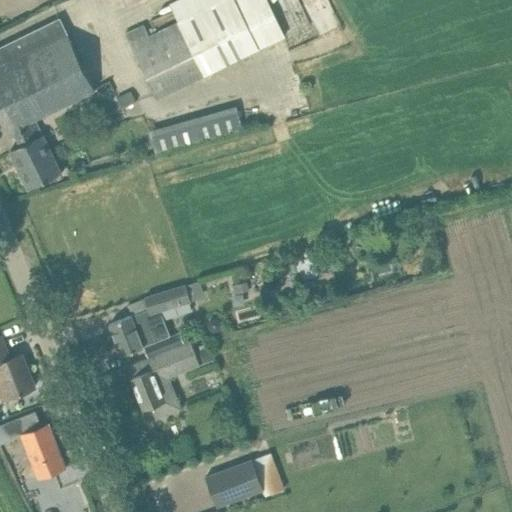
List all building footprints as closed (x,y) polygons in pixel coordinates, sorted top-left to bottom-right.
[(203,72),(284,32),(267,0),(219,0),(179,20),(177,21),(150,35),(144,23),(125,33),(155,97),(204,74),(203,72)] [(60,17),(5,44),(0,46),(0,113),(11,136),(15,134),(20,145),(44,133),(37,118),(96,89),(60,17)] [(136,102),(131,90),(116,96),(122,108),(136,102)] [(149,130),(156,155),(244,130),(237,105),(149,130)] [(44,133),(20,145),(10,150),(29,188),(47,180),(63,172),(44,133)] [(159,309),(189,299),(199,296),(195,282),(187,284),(145,298),(149,308),(151,312),(159,309)] [(170,336),(159,309),(151,312),(149,308),(131,315),(128,316),(110,323),(122,355),(143,346),(147,356),(183,342),(179,332),(170,336)] [(1,335),(0,335),(0,391),(3,400),(34,387),(21,354),(10,358),(1,335)] [(130,377),(143,409),(151,406),(156,418),(181,408),(167,374),(174,372),(175,374),(189,368),(186,360),(196,356),(190,340),(147,358),(151,368),(130,377)] [(36,411),(17,418),(0,424),(0,442),(21,435),(38,477),(66,466),(49,423),(42,426),(36,411)] [(206,476),(217,506),(263,489),(252,459),(206,476)]
